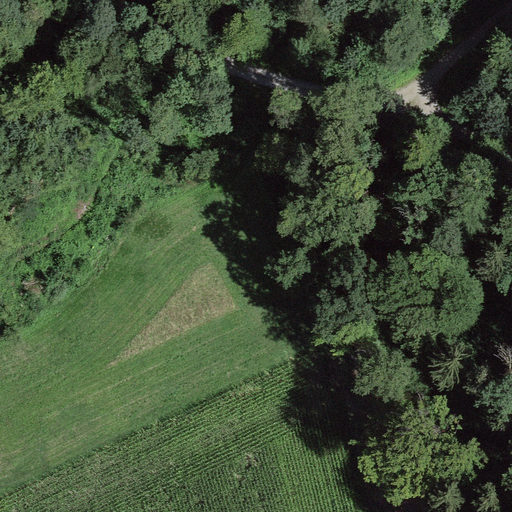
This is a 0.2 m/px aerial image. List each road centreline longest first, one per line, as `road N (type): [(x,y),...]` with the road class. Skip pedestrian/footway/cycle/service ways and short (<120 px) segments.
road 1 (track): [(100,0),(206,56),(511,148)]
road 2 (track): [(272,79),(364,257),(366,293),(355,320),(316,361)]
road 3 (track): [(511,5),(395,114)]
